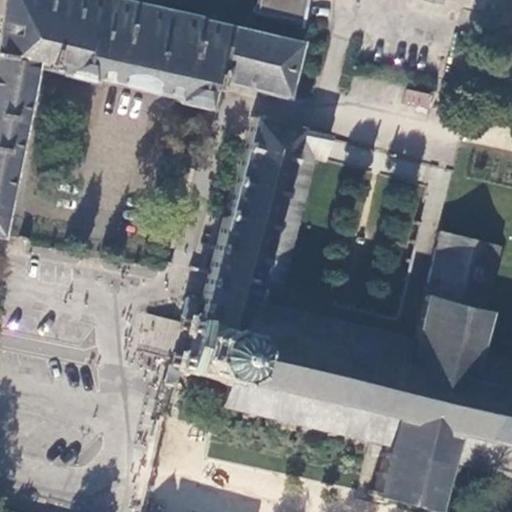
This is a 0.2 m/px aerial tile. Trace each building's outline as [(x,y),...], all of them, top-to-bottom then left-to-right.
[(0,0),(0,210),(31,62),(38,63),(37,68),(57,73),(57,74),(88,81),(89,78),(173,98),(172,101),(203,108),(209,87),(217,89),(219,83),(219,80),(236,84),(243,58),(244,56),(245,55),(246,53),(247,52),(248,51),(250,49),(252,48),(253,48),(254,47),(256,46),(257,46),(294,47),(295,44),(297,45),(298,41),(295,40),(192,17),(192,15),(121,0),(0,0)] [(252,0),(251,12),(299,22),(302,0),(252,0)] [(284,95),(294,47),(257,46),(256,46),(254,47),(253,48),(252,48),(250,49),(248,51),(247,52),(246,53),(245,55),(244,56),(243,58),(236,84),(219,80),(219,83),(260,93),(259,97),(262,98),(263,93),(274,96),(273,100),(275,101),(276,96),(279,97),(279,99),(285,100),(286,95),(284,95)] [(405,89),(403,104),(428,108),(431,93),(405,89)] [(239,323),(251,280),(291,128),(249,117),(197,312),(204,314),(203,317),(234,324),(235,322),(239,323)] [(291,128),(251,280),(268,284),(278,287),(294,224),(310,159),(319,161),(322,148),(324,141),(328,141),(329,137),(325,136),(325,132),(320,131),(319,135),(291,128)] [(473,287),(484,290),(495,247),(437,232),(422,291),(427,293),(426,296),(438,300),(439,295),(446,297),(457,300),(461,301),(464,289),(472,291),(473,287)] [(288,290),(278,287),(268,284),(251,280),(239,323),(235,322),(234,324),(203,317),(204,314),(197,312),(196,316),(179,312),(170,349),(166,364),(165,364),(161,380),(162,384),(169,386),(221,398),(220,405),(244,410),(243,415),(247,417),(249,411),(272,417),(270,422),(275,423),(277,418),(299,423),(298,428),(303,430),(304,424),(326,430),(325,433),(330,434),(330,431),(354,436),(354,440),(358,441),(358,437),(384,443),(381,452),(380,451),(378,456),(380,456),(379,461),(376,471),(374,471),(373,475),(375,476),(371,490),(366,488),(364,493),(370,495),(369,500),(374,502),(376,496),(423,509),(422,511),(427,511),(428,510),(433,511),(435,507),(430,505),(442,463),(450,466),(451,460),(465,464),(469,465),(467,469),(473,471),(474,466),(491,470),(489,476),(494,477),(496,471),(511,475),(511,363),(468,352),(484,290),(473,287),(472,291),(464,289),(461,301),(457,300),(456,304),(444,301),(446,297),(439,295),(438,300),(426,296),(427,293),(422,291),(421,296),(418,295),(416,299),(420,300),(416,315),(413,314),(411,320),(414,320),(412,327),(406,325),(395,322),(394,329),(391,338),(383,335),(384,331),(377,329),(375,334),(338,324),(331,322),(332,318),(324,316),(323,320),(282,310),(284,301),(288,290)] [(330,434),(325,433),(322,445),(355,452),(358,441),(354,440),(354,436),(330,431),(330,434)]
